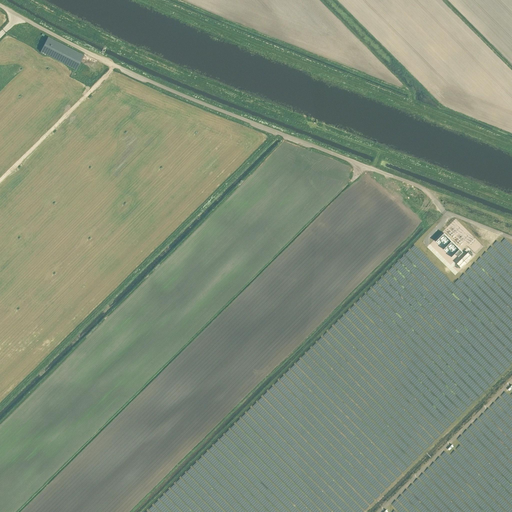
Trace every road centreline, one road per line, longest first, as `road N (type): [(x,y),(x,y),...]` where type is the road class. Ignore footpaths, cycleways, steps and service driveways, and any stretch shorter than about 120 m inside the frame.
road 1 (unclassified): [(374,168),(120,67),(0,3)]
road 2 (track): [(378,511),(511,379)]
road 3 (track): [(374,168),(426,190),(444,212),(511,239)]
